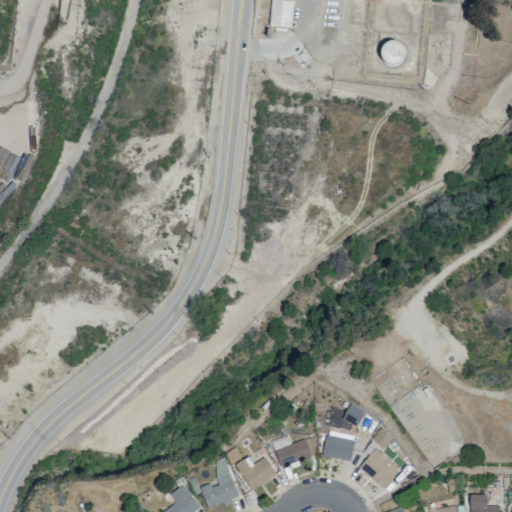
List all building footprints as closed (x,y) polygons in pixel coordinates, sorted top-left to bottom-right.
[(291,28),(292,1),(269,1),(269,28),(291,28)] [(364,412),(349,404),(341,419),(355,427),(364,412)] [(392,436),(379,428),(370,440),(384,449),(392,436)] [(353,435),(325,432),(322,457),(350,461),(353,435)] [(303,439),(290,444),(286,435),(270,441),(280,468),(310,457),(303,439)] [(264,457),(252,464),(248,457),(242,460),(234,448),(223,454),(231,467),(234,464),(250,490),(275,475),(264,457)] [(383,489),(399,469),(374,448),(358,468),(383,489)] [(237,496),(222,458),(211,462),(218,482),(200,489),(208,510),(231,502),(230,499),(237,496)] [(161,511),(195,511),(198,510),(183,485),(169,493),(175,503),(162,511),(161,511)] [(485,495),(469,495),(469,511),(500,511),(500,506),(486,506),(485,495)]
